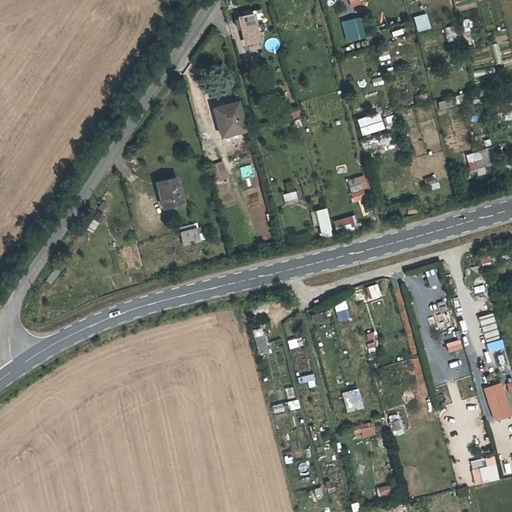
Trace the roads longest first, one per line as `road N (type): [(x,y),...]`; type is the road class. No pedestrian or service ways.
road 1 (secondary): [(511,208),(131,309),(15,369)]
road 2 (residential): [(215,0),(20,290),(8,331),(15,369)]
